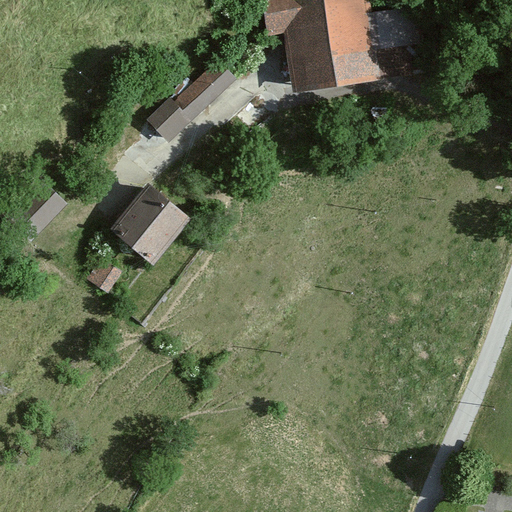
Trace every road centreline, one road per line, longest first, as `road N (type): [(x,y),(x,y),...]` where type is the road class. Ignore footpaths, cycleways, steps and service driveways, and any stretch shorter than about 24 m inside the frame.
road 1 (unclassified): [(419,511),(511,281)]
road 2 (track): [(104,205),(0,269)]
